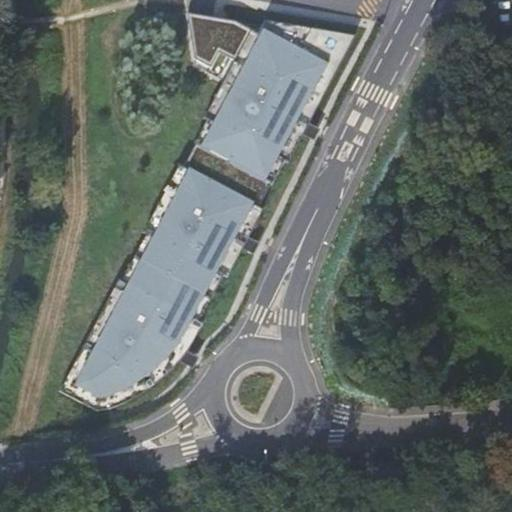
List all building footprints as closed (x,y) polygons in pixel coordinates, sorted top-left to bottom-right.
[(73,387),(106,401),(111,399),(147,380),(177,353),(197,319),(192,316),(216,269),(222,272),(257,205),(252,202),(277,156),(282,159),(346,39),(261,24),(259,34),(234,20),(186,12),(193,57),(212,61),(216,53),(237,65),(228,82),(208,119),(213,122),(188,168),(184,166),(148,233),(152,236),(127,282),(123,280),(74,373),(78,375),(73,387)] [(259,34),(261,24),(234,20),(259,34)] [(195,65),(228,82),(237,65),(216,53),(212,61),(193,57),(195,65)] [(208,119),(184,166),(188,168),(213,122),(208,119)] [(252,202),(257,205),(282,159),(277,156),(252,202)] [(152,236),(148,233),(123,280),(127,282),(152,236)] [(197,319),(222,272),(216,269),(192,316),(197,319)]
